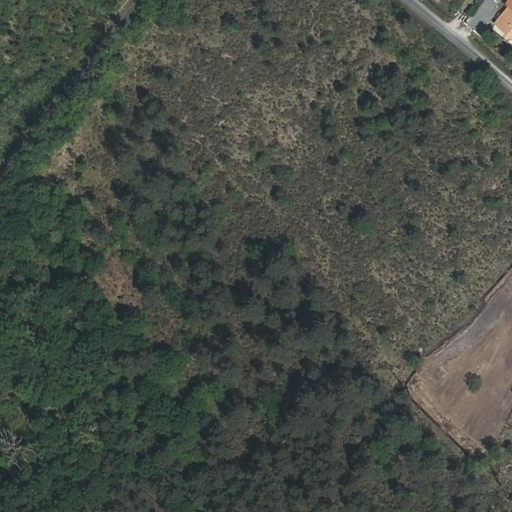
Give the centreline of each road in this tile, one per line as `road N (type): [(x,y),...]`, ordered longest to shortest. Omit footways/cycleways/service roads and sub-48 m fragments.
road 1 (unclassified): [(155,0),(0,185)]
road 2 (track): [(511,82),(413,0)]
